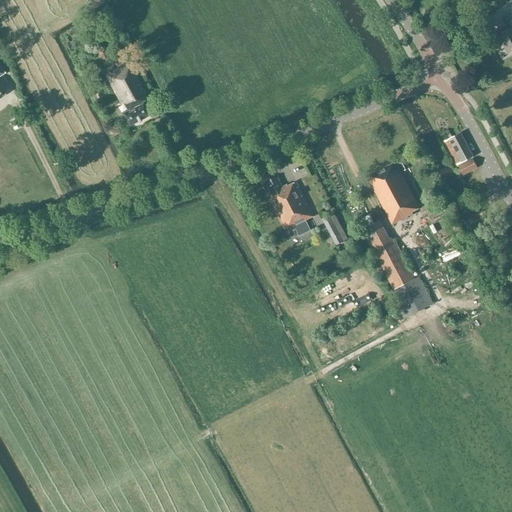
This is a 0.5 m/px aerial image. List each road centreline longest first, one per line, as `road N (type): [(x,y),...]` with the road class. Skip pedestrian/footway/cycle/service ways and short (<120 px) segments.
road 1 (tertiary): [(0,243),(413,89)]
road 2 (tertiary): [(511,202),(437,79)]
